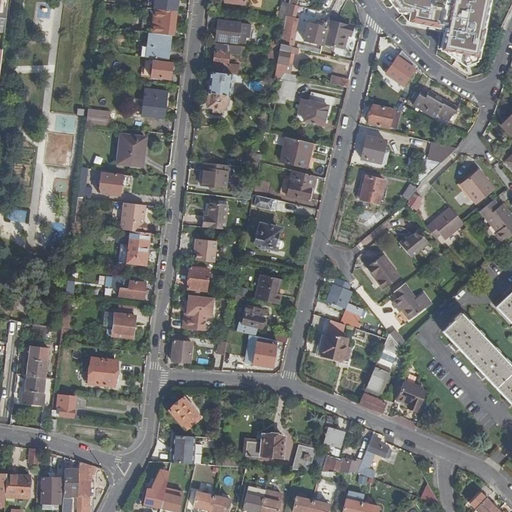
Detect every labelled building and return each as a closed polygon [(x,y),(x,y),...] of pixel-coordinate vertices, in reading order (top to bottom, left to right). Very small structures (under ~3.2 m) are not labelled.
[(175,12),(176,0),(155,0),(155,9),(175,12)] [(511,0),(376,0),(384,10),(426,51),(463,79),(475,81),(487,73),(489,62),(500,29),(511,2),(511,0)] [(293,47),(299,18),(296,18),(299,5),(289,3),(280,43),(293,47)] [(284,20),(288,6),(282,5),(278,19),(284,20)] [(169,35),(172,36),(175,12),(155,9),(154,9),(151,33),(169,35)] [(249,38),(250,25),(225,22),(226,16),(208,14),(207,22),(218,23),(216,40),(244,44),(245,38),(249,38)] [(348,34),(351,24),(329,19),(328,23),(323,43),(342,48),(345,36),(343,36),(344,33),(346,34),(348,34)] [(323,43),(328,23),(322,21),(320,23),(319,25),(309,23),(304,40),(323,44),(323,43)] [(166,59),(169,35),(151,33),(149,33),(147,47),(146,57),(160,59),(166,59)] [(278,46),(278,43),(276,41),(273,40),(271,42),(270,45),(272,48),(275,48),(278,46)] [(280,43),(279,51),(278,58),(277,64),(274,80),(279,81),(279,80),(285,73),(289,74),(291,64),(288,63),(289,55),(287,55),(287,52),(290,53),(297,55),(299,48),(293,47),(280,43)] [(321,53),(322,49),(300,43),(299,48),(321,53)] [(237,75),(238,66),(227,65),(229,53),(240,54),(241,46),(216,44),(216,51),(213,65),(213,72),(237,75)] [(278,58),(279,51),(269,50),(268,57),(272,58),(278,58)] [(403,85),(417,66),(402,51),(386,73),(403,85)] [(143,76),(170,80),(172,63),(166,62),(159,61),(160,59),(146,57),(145,57),(143,76)] [(229,95),(231,81),(240,82),(241,76),(237,75),(213,72),(209,72),(207,92),(209,92),(208,104),(213,105),(213,109),(219,110),(220,106),(224,106),(226,95),(229,95)] [(294,83),(296,75),(289,74),(285,73),(279,80),(294,83)] [(330,83),(347,88),(349,80),(332,76),(330,83)] [(291,98),(294,83),(279,80),(279,81),(275,102),(282,104),(284,96),(291,98)] [(142,116),(164,119),(167,96),(163,96),(164,91),(145,89),(142,116)] [(324,126),(329,105),(330,97),(312,92),(309,101),(302,99),(299,113),(297,118),(299,120),(324,126)] [(456,108),(428,92),(426,96),(420,92),(413,105),(435,118),(437,113),(449,120),(456,108)] [(398,129),(401,112),(393,109),(373,105),(368,124),(389,129),(389,127),(398,129)] [(264,132),(268,108),(262,107),(260,116),(259,116),(255,145),(262,146),(264,132)] [(111,112),(88,109),(86,124),(109,127),(111,112)] [(511,137),(511,114),(501,126),(511,137)] [(146,138),(121,135),(117,163),(141,166),(143,152),(141,152),(142,148),(144,148),(146,138)] [(381,163),(386,141),(366,136),(361,159),(381,163)] [(306,168),(312,143),(286,137),(280,161),(306,168)] [(457,148),(432,142),(428,158),(442,162),(457,148)] [(244,165),(257,168),(260,154),(247,152),(244,165)] [(423,158),(421,169),(433,172),(435,161),(423,158)] [(226,186),(228,164),(204,161),(202,183),(210,184),(214,185),(226,186)] [(461,184),(479,170),(477,168),(457,184),(467,197),(470,196),(461,184)] [(494,189),(479,170),(461,184),(470,196),(476,203),(494,189)] [(307,201),(309,190),(312,191),(316,176),(293,171),(287,196),(307,201)] [(123,175),(101,172),(99,193),(120,196),(123,175)] [(84,198),(90,199),(92,188),(85,187),(87,175),(80,174),(78,197),(84,198)] [(379,204),(384,180),(366,176),(364,184),(360,200),(379,204)] [(265,197),(268,182),(256,180),(255,185),(253,195),(265,197)] [(409,200),(416,189),(410,185),(403,196),(409,200)] [(415,209),(422,198),(415,193),(408,204),(415,209)] [(253,200),(252,205),(276,210),(278,200),(265,197),(253,195),(253,200)] [(74,224),(81,225),(84,198),(78,197),(74,224)] [(225,229),(228,201),(218,200),(218,203),(210,203),(208,217),(203,216),(202,227),(225,229)] [(494,200),(480,211),(484,216),(486,214),(488,217),(499,231),(497,232),(504,240),(511,233),(511,215),(511,214),(503,203),(499,206),(494,200)] [(130,230),(145,232),(147,224),(143,223),(145,205),(124,203),(121,229),(130,230)] [(6,219),(23,222),(25,211),(8,207),(6,219)] [(446,239),(464,223),(450,207),(427,227),(436,238),(442,234),(446,239)] [(267,242),(277,244),(277,243),(279,244),(280,244),(281,243),(282,242),(282,241),(283,240),(283,239),(283,238),(282,237),(282,236),(281,235),(279,234),(280,229),(261,225),(261,227),(260,232),(259,236),(257,235),(256,238),(262,239),(262,241),(267,242)] [(145,266),(149,233),(145,232),(130,230),(128,245),(126,263),(126,264),(145,266)] [(411,257),(428,243),(418,230),(412,235),(408,238),(406,236),(399,243),(411,257)] [(504,240),(497,232),(496,233),(502,241),(504,240)] [(196,261),(214,262),(216,241),(198,239),(196,253),(196,261)] [(118,262),(126,263),(128,245),(120,244),(118,262)] [(399,276),(383,255),(367,267),(383,288),(399,276)] [(209,269),(190,267),(187,289),(207,291),(209,269)] [(276,293),(279,279),(261,274),(255,299),(279,304),(281,294),(278,294),(276,293)] [(118,296),(144,299),(144,293),(147,293),(147,290),(145,290),(146,283),(130,281),(130,277),(113,275),(112,288),(119,289),(118,296)] [(364,317),(367,312),(366,311),(349,304),(349,303),(347,303),(352,291),(349,290),(350,287),(347,283),(344,281),(337,279),(328,302),(333,303),(344,308),(346,309),(341,323),(356,329),(369,333),(371,334),(373,329),(362,325),(362,324),(359,322),(361,316),(364,317)] [(66,294),(73,295),(74,282),(67,281),(66,294)] [(432,303),(424,293),(416,299),(405,283),(394,291),(399,298),(393,302),(397,308),(400,306),(403,310),(410,320),(432,303)] [(511,323),(511,291),(496,307),(511,323)] [(213,298),(189,295),(187,313),(185,313),(183,329),(204,331),(206,317),(211,317),(213,298)] [(260,327),(263,318),(262,318),(264,311),(246,306),(242,323),(239,322),(236,331),(254,335),(257,327),(260,327)] [(132,338),(135,316),(105,312),(103,326),(112,327),(112,329),(107,329),(106,335),(132,338)] [(443,332),(511,404),(511,367),(461,314),(443,332)] [(60,342),(69,344),(71,329),(67,329),(68,325),(62,324),(62,329),(60,342)] [(46,328),(33,326),(31,335),(45,337),(46,328)] [(366,342),(369,333),(356,329),(353,337),(366,342)] [(405,342),(395,329),(389,334),(399,348),(405,342)] [(274,340),(287,343),(288,336),(276,333),(274,340)] [(322,356),(327,334),(322,333),(317,354),(322,356)] [(351,348),(347,347),(349,339),(328,334),(327,334),(322,356),(342,360),(344,353),(349,354),(351,348)] [(399,349),(389,334),(388,334),(387,339),(384,344),(382,349),(396,355),(399,349)] [(191,363),(193,342),(173,340),(171,361),(191,363)] [(225,354),(227,342),(219,341),(217,352),(225,354)] [(233,357),(235,343),(227,342),(225,354),(225,355),(233,357)] [(272,368),(276,346),(256,342),(253,364),(272,368)] [(49,348),(30,346),(26,375),(45,377),(49,348)] [(203,353),(212,355),(213,348),(204,346),(203,353)] [(392,366),(396,355),(382,349),(379,356),(384,357),(385,359),(383,362),(392,366)] [(385,382),(388,376),(388,375),(388,374),(389,374),(390,370),(390,369),(391,369),(393,366),(392,366),(383,362),(385,359),(384,357),(379,356),(364,391),(367,392),(368,390),(371,391),(370,392),(379,396),(380,392),(380,393),(385,382)] [(117,361),(91,358),(88,383),(114,386),(117,361)] [(43,394),(45,377),(26,375),(24,391),(23,391),(22,402),(43,405),(44,394),(43,394)] [(417,410),(424,392),(418,389),(419,387),(405,381),(397,400),(409,404),(408,406),(417,410)] [(386,403),(366,394),(367,392),(364,391),(359,404),(382,414),(386,403)] [(74,417),(75,396),(58,394),(56,410),(52,410),(51,416),(59,417),(59,415),(74,417)] [(198,413),(183,396),(168,410),(185,429),(197,418),(195,416),(198,413)] [(344,432),(329,428),(324,443),(339,448),(344,432)] [(267,456),(282,458),(284,437),(263,435),(263,442),(246,441),(244,456),(261,458),(262,455),(263,455),(263,458),(266,459),(267,456)] [(381,438),(373,435),(357,473),(372,479),(375,472),(368,469),(374,453),(388,458),(392,450),(386,447),(385,448),(379,445),(381,441),(381,438)] [(172,463),(193,464),(194,436),(177,436),(172,436),(172,463)] [(316,449),(299,444),(292,470),(310,470),(316,449)] [(29,463),(38,463),(39,450),(30,448),(29,463)] [(357,473),(362,460),(356,459),(356,461),(342,457),(341,461),(330,458),(327,457),(324,468),(340,472),(345,472),(357,473)] [(237,458),(223,458),(222,465),(237,466),(237,458)] [(95,466),(79,462),(78,470),(77,496),(77,509),(84,509),(84,496),(89,496),(90,482),(91,482),(91,480),(92,471),(94,471),(95,466)] [(78,470),(64,469),(64,496),(77,496),(78,470)] [(5,496),(28,498),(30,476),(7,475),(5,494),(5,496)] [(357,484),(366,485),(367,477),(358,476),(357,484)] [(58,503),(60,503),(60,478),(42,478),(41,503),(42,503),(58,503)] [(243,509),(256,511),(277,511),(282,494),(248,486),(246,494),(243,509)] [(420,498),(434,504),(439,494),(425,487),(420,498)] [(164,493),(147,489),(144,503),(161,507),(164,493)] [(347,499),(345,499),(342,511),(360,511),(363,503),(364,495),(349,491),(347,499)] [(214,496),(197,492),(193,506),(210,510),(214,496)] [(478,511),(495,511),(498,510),(486,498),(481,492),(470,503),(475,509),(478,511)] [(181,496),(164,493),(161,507),(178,511),(181,496)] [(227,511),(231,499),(214,496),(210,510),(217,511),(227,511)] [(292,511),(295,511),(327,511),(330,504),(296,497),(292,511)] [(70,511),(72,498),(63,498),(62,511),(70,511)] [(378,511),(379,507),(363,503),(360,511),(378,511)]
